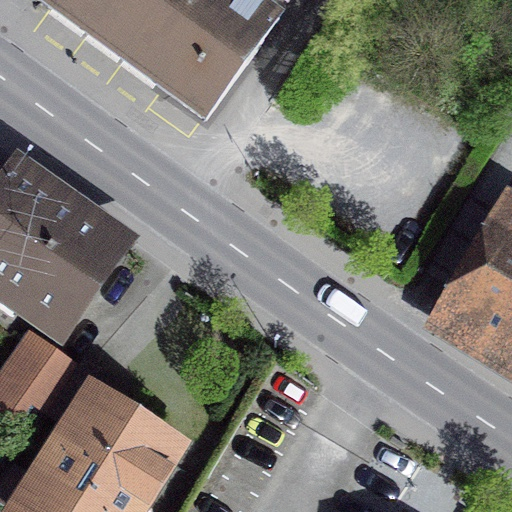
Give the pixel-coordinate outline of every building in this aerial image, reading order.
[(37,0),(207,122),(280,20),(251,0),(37,0)] [(116,251),(15,181),(0,203),(0,280),(64,326),(116,251)] [(511,222),(505,218),(441,318),(511,361),(511,222)] [(80,373),(30,338),(0,379),(0,411),(11,419),(26,400),(52,418),(80,373)] [(112,382),(86,365),(80,373),(52,418),(0,499),(0,504),(12,511),(127,511),(171,444),(101,400),(112,382)]
